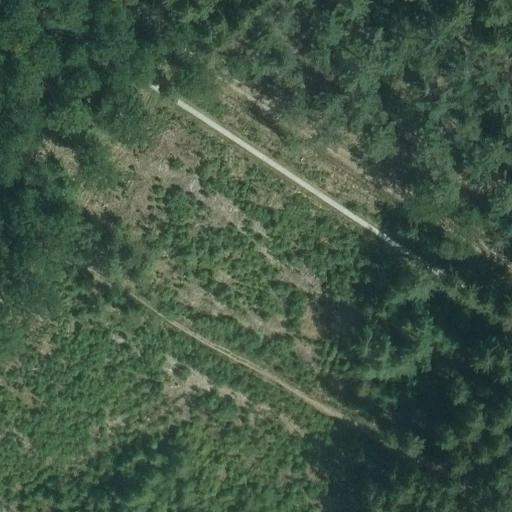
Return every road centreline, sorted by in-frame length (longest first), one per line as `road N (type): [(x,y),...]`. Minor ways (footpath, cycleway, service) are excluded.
road 1 (track): [(141,0),(511,259)]
road 2 (track): [(0,331),(191,42)]
